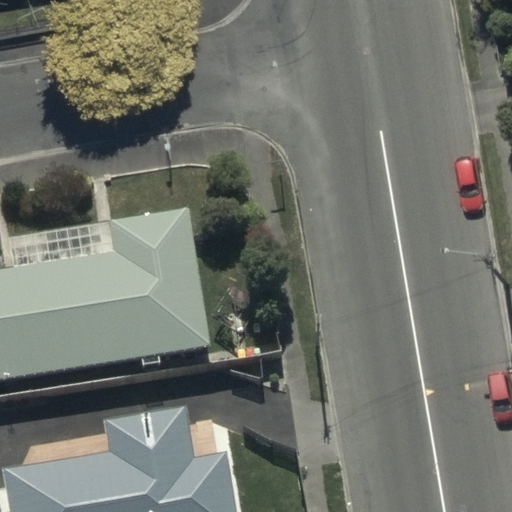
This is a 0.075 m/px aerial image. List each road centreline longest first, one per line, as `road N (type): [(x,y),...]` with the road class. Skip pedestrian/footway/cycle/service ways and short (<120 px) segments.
road 1 (tertiary): [(365,48),(442,511)]
road 2 (residential): [(365,48),(0,110)]
